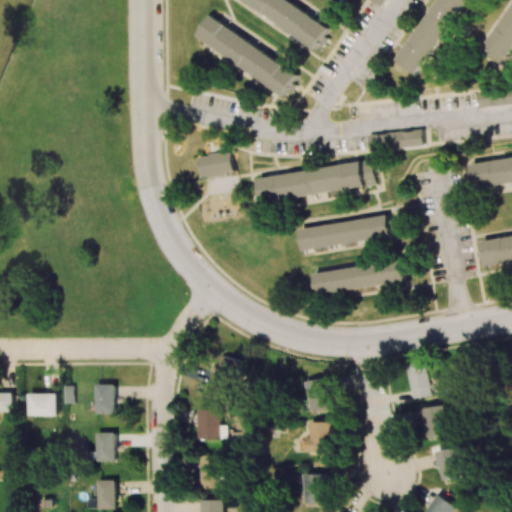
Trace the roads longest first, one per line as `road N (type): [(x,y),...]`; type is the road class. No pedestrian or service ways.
road 1 (residential): [(143,0),(148,178),(178,255),(211,290),(256,323),(322,344),(511,318)]
road 2 (residential): [(143,109),(309,136),(511,114)]
road 3 (residential): [(211,290),(181,328),(163,377),(161,511)]
road 4 (residential): [(169,353),(0,350)]
road 5 (residential): [(366,342),(387,485)]
